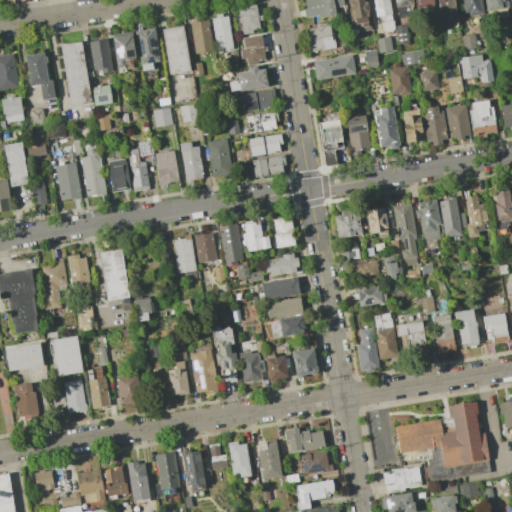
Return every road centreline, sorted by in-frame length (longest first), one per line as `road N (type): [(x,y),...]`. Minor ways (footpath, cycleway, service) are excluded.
road 1 (residential): [(0,453),(511,369)]
road 2 (residential): [(279,0),(362,511)]
road 3 (residential): [(0,238),(511,157)]
road 4 (residential): [(155,0),(0,25)]
